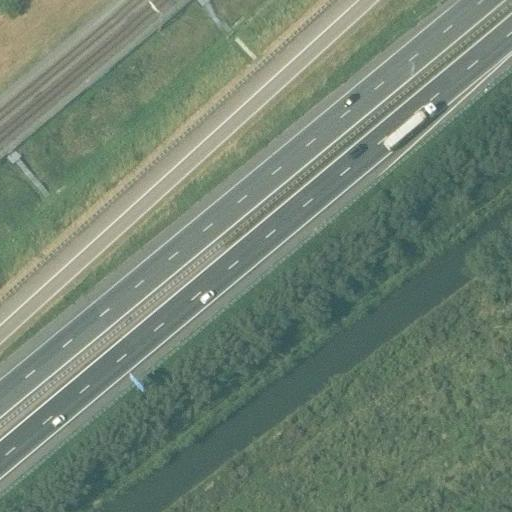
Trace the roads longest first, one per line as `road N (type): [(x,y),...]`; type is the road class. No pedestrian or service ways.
road 1 (motorway): [(0,461),(511,34)]
road 2 (motorway): [(484,0),(0,398)]
road 3 (motorway): [(370,0),(0,334)]
